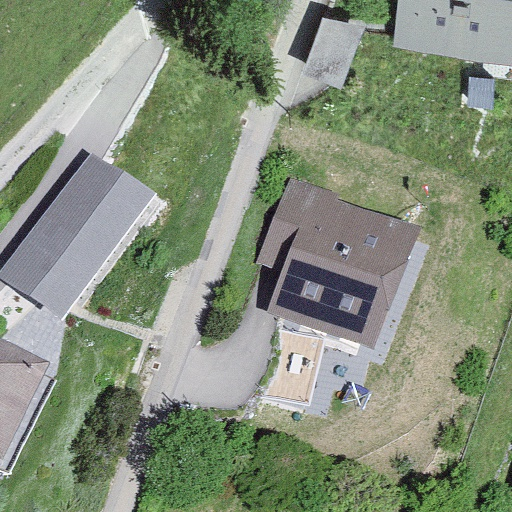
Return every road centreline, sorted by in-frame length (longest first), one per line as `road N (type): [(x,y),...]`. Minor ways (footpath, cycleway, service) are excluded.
road 1 (residential): [(130,511),(304,0)]
road 2 (unclassified): [(0,173),(152,0)]
